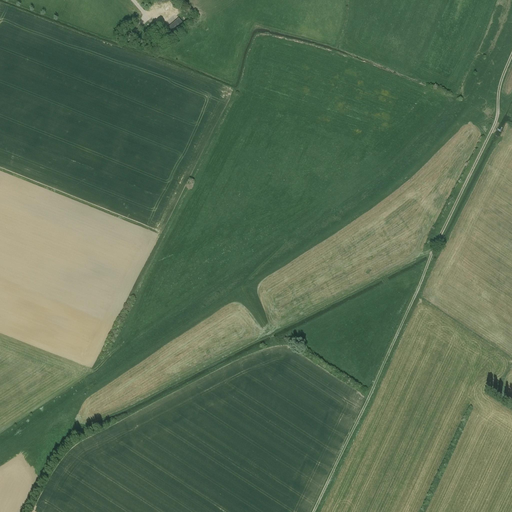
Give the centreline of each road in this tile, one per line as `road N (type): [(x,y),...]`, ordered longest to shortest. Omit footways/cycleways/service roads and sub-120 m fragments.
road 1 (track): [(511,54),(492,129),(313,511)]
road 2 (track): [(232,271),(124,341),(92,373),(69,376),(0,347)]
road 3 (track): [(283,233),(232,271),(273,339)]
